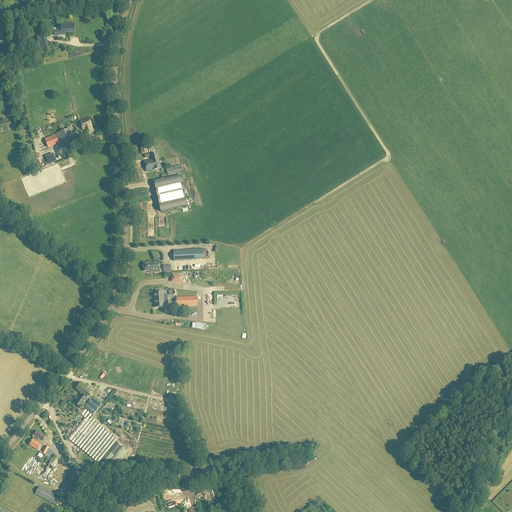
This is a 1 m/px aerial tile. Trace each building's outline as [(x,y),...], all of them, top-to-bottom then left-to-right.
[(55,35),(66,34),(66,32),(75,31),(74,31),(74,28),(75,28),(75,27),(74,27),(74,23),(75,23),(61,24),(61,28),(62,30),(54,30),(55,35)] [(39,39),(42,49),(48,47),(46,38),(39,39)] [(91,126),(92,126),(89,118),(79,122),(83,130),(84,129),(86,134),(93,131),(91,126)] [(69,129),(57,134),(63,149),(75,144),(69,129)] [(58,142),(55,135),(45,139),(48,146),(58,142)] [(137,153),(129,153),(130,161),(138,160),(137,153)] [(160,169),(157,153),(150,155),(151,160),(144,161),(146,172),(152,171),(152,170),(160,169)] [(180,166),(166,169),(168,176),(182,173),(180,166)] [(134,181),(144,179),(142,170),(132,173),(134,181)] [(180,175),(154,181),(161,211),(187,206),(180,175)] [(203,249),(173,250),(174,261),(203,259),(203,249)] [(154,262),(154,263),(152,263),(152,262),(149,262),(149,263),(144,263),(144,271),(149,271),(149,270),(152,270),(152,272),(159,272),(159,261),(154,262)] [(139,289),(136,296),(146,299),(149,292),(139,289)] [(159,292),(154,292),(155,298),(155,301),(155,307),(164,307),(164,304),(168,304),(167,294),(163,295),(163,291),(159,292)] [(185,297),(185,306),(197,305),(196,297),(185,297)] [(92,415),(93,416),(102,403),(93,396),(92,397),(89,395),(92,391),(80,383),(76,389),(82,394),(75,402),(81,407),(82,406),(84,408),(84,409),(92,415)] [(92,415),(84,409),(80,414),(85,418),(68,439),(98,463),(117,440),(90,417),(92,415)] [(37,431),(33,439),(37,441),(39,438),(43,441),(46,436),(37,431)] [(37,441),(33,439),(29,445),(38,450),(42,444),(37,441)] [(120,446),(116,442),(109,452),(113,455),(120,446)] [(66,451),(63,444),(62,443),(57,446),(58,447),(62,454),(66,451)] [(49,448),(45,446),(41,452),(46,455),(49,448)] [(74,466),(60,491),(70,496),(84,471),(74,466)] [(60,498),(39,487),(35,494),(56,505),(60,498)]
